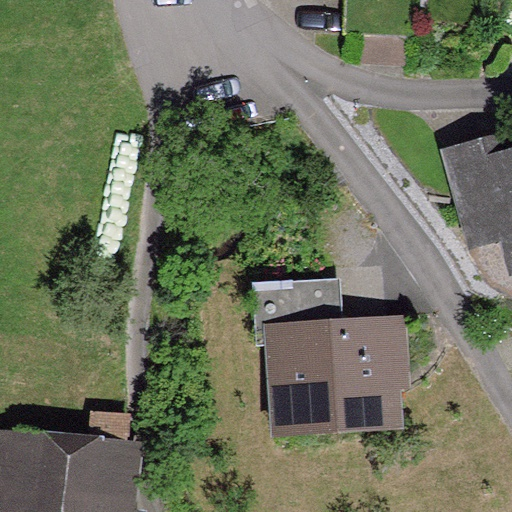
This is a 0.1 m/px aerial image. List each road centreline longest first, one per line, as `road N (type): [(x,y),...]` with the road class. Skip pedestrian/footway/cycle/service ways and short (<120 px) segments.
road 1 (residential): [(241,23),(316,130),(431,259),(511,403)]
road 2 (residential): [(241,23),(353,90),(511,91)]
